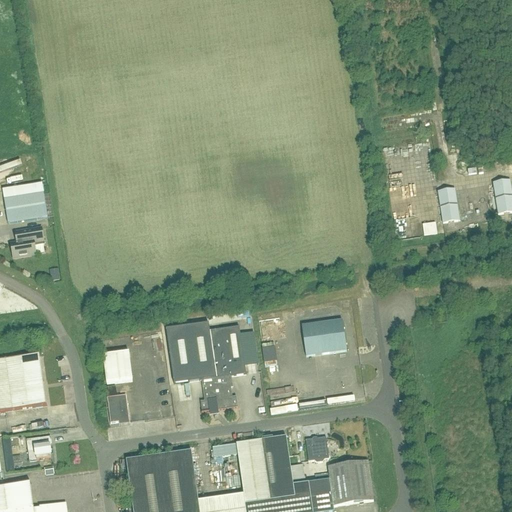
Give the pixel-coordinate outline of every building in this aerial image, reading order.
[(498,216),(503,216),(511,214),(511,194),(510,183),(493,186),(498,216)] [(443,225),(460,223),(455,192),(438,195),(443,225)] [(8,226),(47,219),(44,196),(4,202),(8,226)] [(439,222),(426,224),(428,236),(441,234),(439,222)] [(13,261),(36,257),(34,248),(44,246),(41,230),(17,234),(19,245),(11,246),(13,261)] [(59,282),(58,272),(50,273),(51,283),(59,282)] [(306,359),(347,353),(342,323),(302,328),(306,359)] [(218,413),(239,410),(239,409),(238,409),(236,398),(236,399),(231,400),(230,389),(232,389),(230,379),(246,376),(239,329),(210,333),(209,325),(166,332),(174,386),(202,382),(205,403),(201,404),(201,403),(200,403),(202,414),(201,415),(207,414),(208,414),(210,415),(211,415),(212,416),(213,417),(214,418),(214,419),(214,420),(215,420),(215,419),(214,417),(213,416),(217,413),(218,413)] [(0,413),(47,407),(40,357),(0,362),(0,413)] [(120,398),(117,395),(117,388),(107,389),(108,400),(107,400),(111,425),(129,423),(126,397),(120,398)] [(65,405),(65,415),(77,414),(77,404),(65,405)] [(295,500),(293,487),(291,469),(287,439),(262,443),(271,504),(295,500)] [(327,445),(326,439),(306,442),(309,464),(315,463),(317,465),(323,464),(325,462),(329,461),(327,448),(328,448),(328,445),(327,445)] [(40,447),(39,440),(26,442),(28,454),(35,453),(36,462),(51,460),(49,445),(40,447)] [(213,450),(214,460),(238,457),(237,446),(213,450)] [(69,447),(58,448),(58,460),(70,459),(69,447)] [(126,462),(133,510),(133,511),(199,511),(198,503),(191,453),(126,462)] [(323,483),(317,484),(309,485),(312,511),(333,511),(333,509),(373,503),(368,464),(328,469),(330,482),(323,483)] [(291,469),(293,487),(306,486),(306,479),(305,480),(303,467),(291,469)] [(46,477),(54,476),(53,468),(45,470),(46,477)] [(34,511),(31,485),(0,488),(0,511),(61,511),(56,508),(51,508),(34,511)] [(312,511),(309,485),(306,486),(293,487),(295,500),(271,504),(245,507),(245,511),(312,511)]
